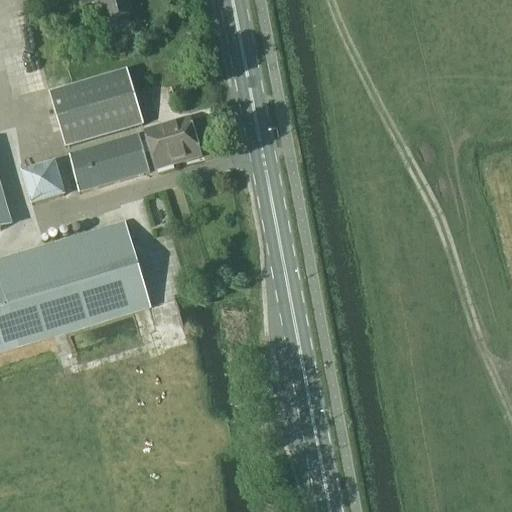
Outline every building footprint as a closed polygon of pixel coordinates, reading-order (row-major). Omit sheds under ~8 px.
[(80,0),(83,9),(101,4),(106,23),(134,16),(129,0),(80,0)] [(128,73),(51,96),(67,150),(144,127),(128,73)] [(175,167),(203,159),(194,127),(192,122),(192,121),(191,121),(179,125),(148,134),(157,166),(158,171),(159,172),(160,172),(175,167)] [(79,195),(152,174),(141,136),(68,157),(79,195)] [(32,206),(64,196),(55,166),(23,175),(32,206)] [(0,180),(0,232),(14,228),(0,180)] [(0,354),(151,309),(125,225),(0,262),(0,354)]
